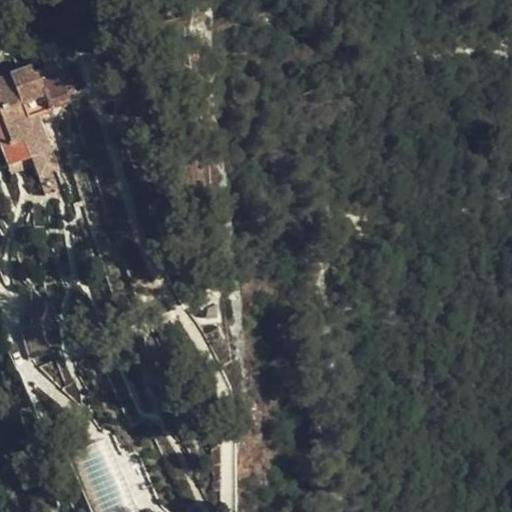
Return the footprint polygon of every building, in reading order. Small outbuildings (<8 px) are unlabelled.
[(65,60),(57,63),(68,93),(76,91),(65,60)] [(50,99),(68,93),(57,63),(34,72),(31,65),(0,77),(0,146),(4,157),(29,149),(29,151),(50,144),(39,112),(53,107),(50,99)] [(71,101),(68,93),(50,99),(53,107),(71,101)] [(60,169),(50,144),(29,151),(31,156),(39,176),(60,169)] [(6,165),(31,156),(29,151),(29,149),(4,157),(6,165)] [(32,296),(33,324),(48,319),(51,318),(44,293),(32,296)] [(55,349),(48,319),(33,324),(22,327),(29,358),(55,349)] [(130,511),(126,502),(105,510),(82,457),(78,449),(67,453),(91,511),(130,511)]
